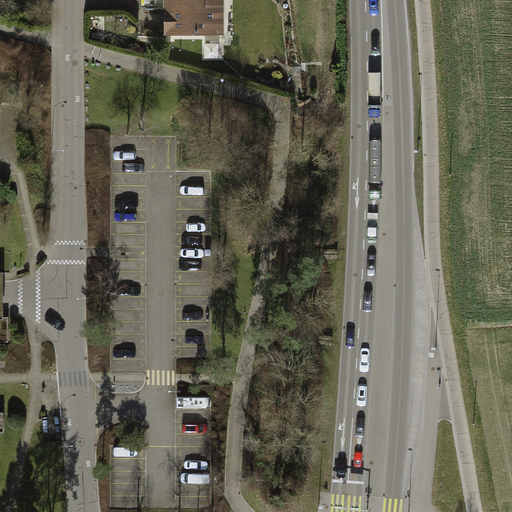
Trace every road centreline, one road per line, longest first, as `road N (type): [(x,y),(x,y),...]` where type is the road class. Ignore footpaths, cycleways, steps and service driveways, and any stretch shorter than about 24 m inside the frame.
road 1 (primary): [(376,0),(386,158),(373,511)]
road 2 (residential): [(71,0),(71,299)]
road 3 (residential): [(71,299),(82,511)]
